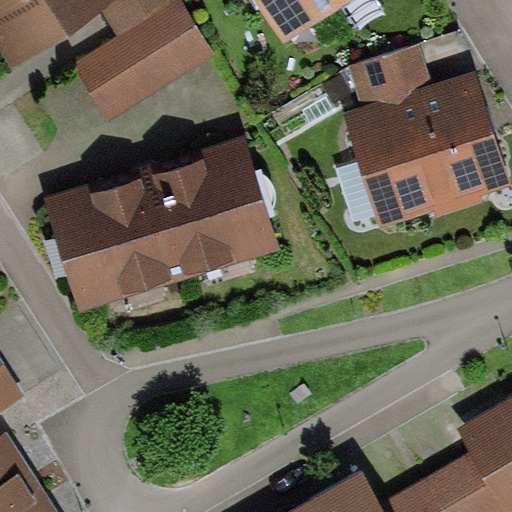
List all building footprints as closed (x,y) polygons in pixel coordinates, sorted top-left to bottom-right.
[(40,22),(73,0),(0,0),(0,22),(28,4),(40,22)] [(208,35),(185,0),(149,0),(117,21),(71,50),(105,102),(208,35)] [(103,0),(117,21),(149,0),(103,0)] [(303,0),(270,0),(281,15),(303,0)] [(349,43),(365,98),(425,82),(409,26),(349,43)] [(468,70),(425,82),(365,98),(358,100),(385,195),(432,182),(436,198),(476,187),(471,171),(495,164),(468,70)] [(240,143),(55,201),(85,296),(270,238),(240,143)] [(0,398),(21,385),(6,362),(0,365),(0,398)] [(511,488),(511,383),(460,415),(507,491),(511,488)] [(469,433),(418,463),(447,511),(465,511),(502,490),(469,433)] [(19,471),(0,441),(0,511),(61,511),(30,464),(19,471)] [(381,511),(447,511),(418,463),(370,492),(381,511)] [(381,511),(370,492),(355,469),(288,510),(288,511),(381,511)]
